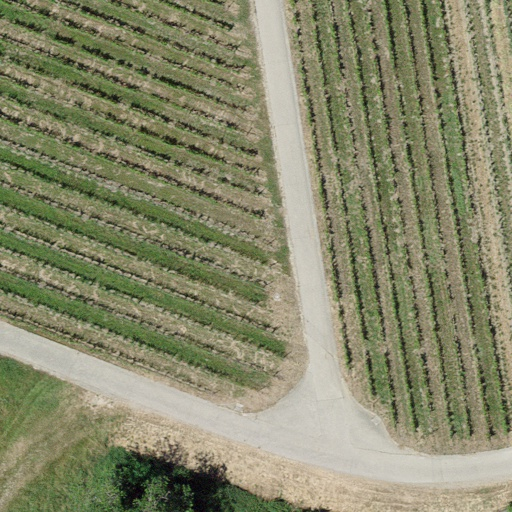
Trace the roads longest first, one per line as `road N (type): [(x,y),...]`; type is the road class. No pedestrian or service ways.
road 1 (track): [(511,469),(337,444),(122,388),(0,338)]
road 2 (track): [(337,444),(266,0)]
